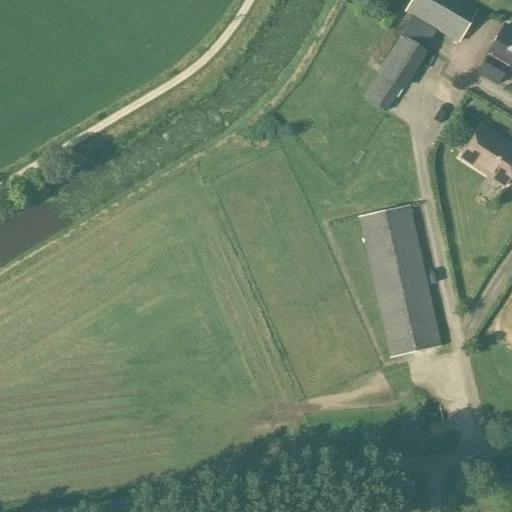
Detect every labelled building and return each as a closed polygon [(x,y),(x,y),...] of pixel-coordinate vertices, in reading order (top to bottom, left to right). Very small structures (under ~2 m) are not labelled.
[(465,32),(478,10),(459,0),(413,0),(406,13),(458,44),(465,32)] [(511,73),(511,31),(504,27),(486,58),(487,59),(477,75),(497,86),(506,70),(511,73)] [(401,36),(362,98),(386,113),(400,90),(403,91),(428,52),(401,36)] [(460,158),(504,187),(511,175),(511,149),(480,128),(460,158)] [(441,347),(410,206),(358,218),(390,359),(441,347)]
